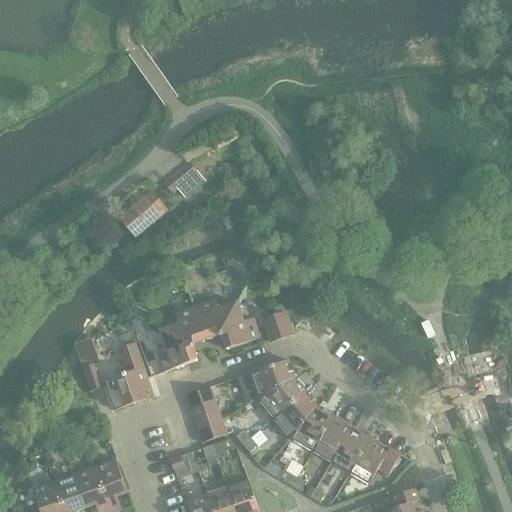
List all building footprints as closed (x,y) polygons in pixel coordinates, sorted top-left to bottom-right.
[(189,164),(165,184),(174,194),(197,174),(189,164)] [(145,200),(146,200),(161,218),(168,212),(152,194),(145,200)] [(161,218),(146,200),(145,200),(122,219),(137,238),(161,218)] [(214,301),(196,308),(208,342),(222,336),(238,303),(218,311),(214,301)] [(238,303),(222,336),(227,352),(261,340),(254,320),(245,323),(238,303)] [(180,324),(160,331),(193,347),(208,342),(196,308),(177,314),(180,324)] [(136,309),(132,317),(148,325),(152,316),(136,309)] [(286,313),(274,317),(283,340),(294,336),(286,313)] [(283,340),(274,317),(263,321),(271,344),(283,340)] [(193,347),(160,331),(167,350),(158,354),(165,374),(199,362),(193,347)] [(132,335),(122,339),(125,348),(136,345),(132,335)] [(155,398),(150,386),(136,345),(125,348),(120,350),(129,373),(121,376),(122,377),(106,382),(116,412),(155,398)] [(289,362),(239,379),(248,403),(259,399),(259,400),(295,380),(293,373),(295,372),(293,366),(291,367),(289,362)] [(96,365),(84,369),(92,393),(104,388),(96,365)] [(295,380),(259,400),(275,419),(307,394),(304,391),(306,389),(301,384),(300,385),(295,380)] [(187,397),(191,409),(215,401),(211,389),(187,397)] [(307,394),(275,419),(292,439),(318,408),(314,402),(315,401),(311,396),(310,397),(307,394)] [(215,401),(191,409),(196,421),(219,412),(215,401)] [(318,408),(292,439),(313,452),(334,417),(331,415),(332,413),(326,410),(325,411),(318,408)] [(219,412),(196,421),(200,432),(223,424),(219,412)] [(334,417),(313,452),(332,463),(350,432),(341,427),(344,423),(334,417)] [(223,424),(200,432),(204,444),(227,436),(223,424)] [(237,438),(243,446),(251,439),(245,431),(237,438)] [(359,437),(350,432),(332,463),(351,474),(371,439),(362,433),(359,437)] [(251,439),(243,446),(250,454),(258,447),(251,439)] [(371,439),(351,474),(370,485),(378,472),(388,478),(401,456),(390,450),(388,454),(379,449),(381,445),(371,439)] [(230,440),(213,446),(216,456),(237,449),(230,440)] [(216,456),(213,446),(203,450),(207,460),(216,456)] [(181,458),(171,461),(175,471),(185,468),(181,458)] [(116,461),(95,468),(110,511),(120,511),(122,511),(117,498),(128,494),(116,461)] [(110,511),(95,468),(75,475),(86,509),(96,505),(98,511),(110,511)] [(283,483),(292,488),(298,479),(289,474),(283,483)] [(75,475),(54,483),(64,511),(78,511),(86,509),(75,475)] [(298,479),(292,488),(301,493),(306,484),(298,479)] [(259,511),(249,481),(228,489),(236,511),(259,511)] [(33,490),(41,511),(64,511),(54,483),(33,490)] [(236,511),(228,489),(207,496),(213,511),(236,511)] [(316,490),(311,499),(320,504),(325,495),(316,490)] [(416,490),(370,506),(372,511),(423,511),(424,511),(422,511),(414,511),(412,504),(420,502),(416,490)] [(213,511),(207,496),(186,503),(189,511),(213,511)]
